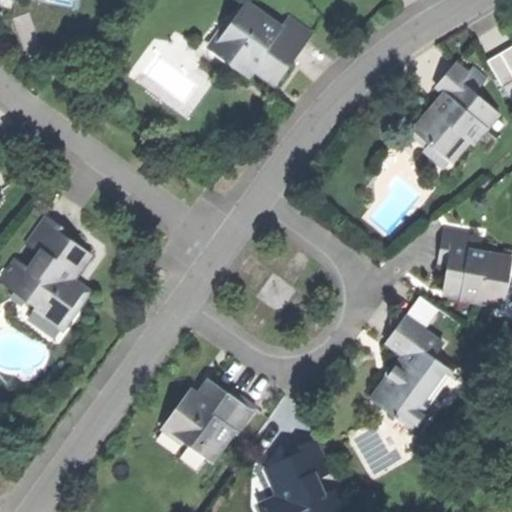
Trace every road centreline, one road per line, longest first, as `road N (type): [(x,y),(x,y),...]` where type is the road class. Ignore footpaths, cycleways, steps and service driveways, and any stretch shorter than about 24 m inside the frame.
road 1 (residential): [(257,198),(374,279),(302,379),(186,296)]
road 2 (residential): [(257,198),(342,89),(466,0)]
road 3 (residential): [(0,81),(21,108),(219,249)]
road 4 (residential): [(32,511),(186,296)]
